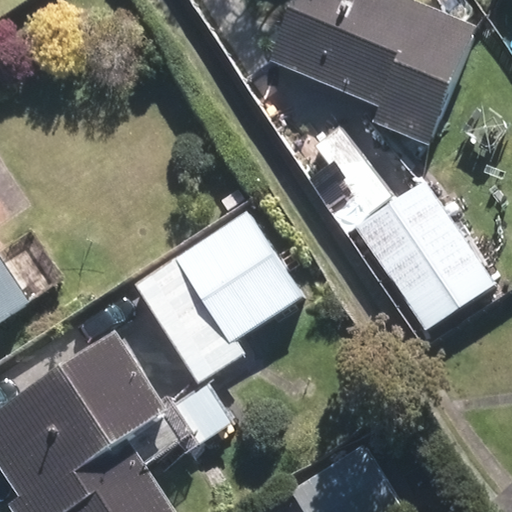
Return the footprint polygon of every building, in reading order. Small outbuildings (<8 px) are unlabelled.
[(482,41),(388,0),(311,0),(287,57),(389,101),(383,116),(439,140),(482,41)] [(432,195),(377,234),(439,321),(494,282),(432,195)] [(267,221),(161,289),(217,375),(253,352),(243,337),(313,293),(267,221)] [(0,233),(0,334),(45,307),(0,233)] [(136,342),(3,431),(57,511),(73,511),(79,508),(81,511),(187,511),(140,441),(183,412),(136,342)] [(382,451),(308,497),(317,511),(412,511),(419,508),(382,451)]
